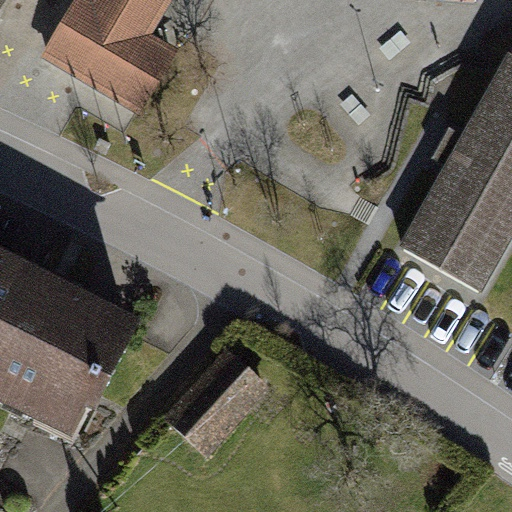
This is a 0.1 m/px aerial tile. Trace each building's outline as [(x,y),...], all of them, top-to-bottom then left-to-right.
[(17,0),(0,0),(0,25),(2,26),(17,0)] [(183,0),(105,0),(99,10),(81,0),(78,0),(40,66),(145,126),(186,55),(161,41),(183,0)] [(511,268),(511,70),(461,152),(406,244),(495,297),(511,268)] [(149,327),(0,252),(0,413),(84,455),(149,327)] [(277,398),(233,357),(170,426),(214,466),(277,398)]
